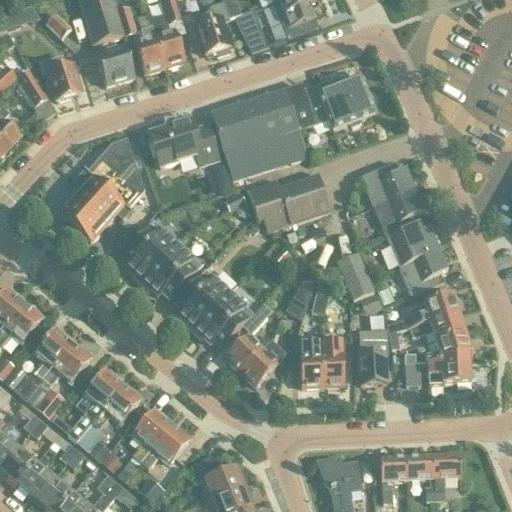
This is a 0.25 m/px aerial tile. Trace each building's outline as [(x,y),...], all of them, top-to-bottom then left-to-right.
[(93,52),(123,42),(115,17),(109,0),(90,0),(78,4),(93,52)] [(228,0),(221,3),(222,8),(224,8),(226,13),(236,10),(232,0),(228,0)] [(323,20),(315,0),(290,0),(279,5),(290,34),(323,20)] [(166,20),(150,25),(151,30),(155,42),(165,73),(185,67),(177,41),(186,38),(174,1),(161,5),(166,20)] [(225,14),(226,13),(224,8),(222,8),(210,12),(207,18),(194,22),(196,30),(206,60),(230,53),(222,28),(230,26),(225,14)] [(115,17),(123,42),(134,39),(126,13),(115,17)] [(258,42),(246,18),(235,24),(246,47),(258,42)] [(56,19),(45,30),(61,46),(72,35),(56,19)] [(141,40),(133,43),(135,49),(144,79),(165,73),(155,42),(151,30),(139,34),(141,40)] [(105,92),(134,82),(125,51),(95,61),(105,92)] [(63,61),(38,68),(41,80),(47,79),(57,108),(81,100),(71,69),(66,71),(63,61)] [(0,97),(16,83),(6,71),(0,77),(0,97)] [(17,85),(34,111),(33,113),(42,127),(55,118),(47,105),(29,77),(17,85)] [(295,137),(297,136),(313,132),(308,123),(352,106),(350,102),(365,96),(359,81),(319,97),(318,95),(315,94),(302,97),(300,92),(284,97),(295,137)] [(308,123),(313,132),(313,133),(330,127),(333,136),(348,129),(349,131),(351,132),(359,129),(360,127),(359,125),(374,119),(365,96),(350,102),(352,106),(308,123)] [(306,163),(297,136),(295,137),(284,97),(210,120),(232,186),(306,163)] [(0,162),(20,141),(19,139),(23,135),(18,131),(22,127),(15,121),(11,125),(7,121),(3,125),(3,124),(2,125),(0,122),(0,162)] [(199,172),(218,166),(207,132),(195,136),(191,126),(148,140),(159,175),(196,163),(199,172)] [(59,219),(90,246),(116,218),(123,224),(130,216),(131,216),(129,213),(144,195),(126,143),(111,149),(87,175),(84,172),(83,173),(84,173),(72,186),(72,187),(75,184),(84,192),(59,219)] [(362,182),(374,212),(414,195),(405,174),(398,177),(395,168),(362,182)] [(266,238),(330,216),(317,179),(276,193),(274,187),(245,197),(255,228),(262,226),(266,238)] [(234,195),(231,187),(217,191),(220,199),(234,195)] [(374,212),(386,242),(415,230),(419,228),(416,220),(423,217),(414,195),(374,212)] [(131,279),(140,288),(177,248),(153,226),(122,260),(130,268),(126,272),(132,278),(131,279)] [(386,242),(398,271),(415,264),(438,255),(429,233),(422,236),(419,228),(415,230),(386,242)] [(177,248),(140,288),(149,296),(151,295),(157,301),(161,297),(170,304),(201,271),(177,248)] [(447,276),(438,255),(415,264),(398,271),(410,302),(443,288),(440,279),(447,276)] [(356,260),(337,268),(352,307),(372,298),(356,260)] [(183,328),(192,336),(229,297),(206,275),(174,309),(182,316),(178,321),(185,327),(183,328)] [(307,277),(292,303),(306,311),(315,283),(307,277)] [(318,290),(312,317),(323,320),(328,299),(318,290)] [(0,336),(23,308),(18,304),(20,302),(11,294),(9,297),(6,294),(0,301),(0,336)] [(229,297),(192,336),(201,345),(203,343),(209,349),(213,345),(222,353),(242,331),(253,319),(229,297)] [(426,317),(413,321),(385,329),(387,339),(396,337),(408,333),(460,316),(454,298),(423,307),(426,317)] [(365,320),(381,313),(375,299),(359,306),(365,320)] [(0,336),(0,353),(11,340),(21,348),(41,323),(38,321),(40,318),(31,311),(29,313),(23,308),(0,336)] [(262,309),(253,319),(242,331),(251,339),(271,317),(262,309)] [(460,316),(408,333),(411,342),(432,336),(435,346),(466,336),(460,316)] [(16,371),(3,386),(26,406),(73,349),(67,344),(69,342),(60,335),(58,337),(55,334),(35,359),(45,367),(32,384),(16,371)] [(390,357),(389,347),(380,349),(380,336),(367,336),(369,360),(358,360),(360,389),(385,387),(383,361),(390,360),(390,357)] [(425,358),(427,366),(441,365),(468,357),(470,358),(473,357),(466,336),(435,346),(437,355),(425,358)] [(389,347),(390,357),(399,354),(396,337),(387,339),(389,347)] [(225,364),(241,379),(268,349),(268,348),(258,339),(251,346),(246,341),(225,364)] [(268,349),(241,379),(256,392),(276,370),(284,362),(283,362),(285,357),(270,344),(268,348),(268,349)] [(319,345),(323,391),(344,390),(342,358),(341,344),(320,345),(319,345)] [(302,392),(323,391),(319,345),(304,346),(305,360),(299,360),(302,392)] [(73,349),(26,406),(34,412),(60,380),(70,388),(91,364),(87,361),(89,359),(80,351),(78,354),(73,349)] [(472,386),(471,383),(476,382),(475,374),(471,373),(469,358),(470,358),(468,357),(441,365),(427,366),(429,389),(472,386)] [(404,359),(405,368),(415,367),(415,358),(404,359)] [(5,363),(0,368),(0,384),(2,386),(14,371),(5,363)] [(420,368),(416,368),(415,367),(405,368),(406,390),(421,390),(420,368)] [(83,421),(67,439),(75,446),(122,390),(117,385),(119,383),(110,375),(108,378),(105,375),(84,400),(94,408),(83,421)] [(122,390),(75,446),(88,456),(103,437),(99,434),(110,421),(120,429),(140,404),(137,402),(139,399),(130,392),(128,394),(122,390)] [(3,395),(0,398),(0,412),(0,413),(11,401),(3,395)] [(57,400),(42,419),(51,426),(66,408),(57,400)] [(143,448),(117,480),(125,487),(141,468),(171,430),(166,425),(168,423),(159,416),(157,418),(154,416),(133,440),(143,448)] [(23,432),(30,437),(40,425),(34,420),(23,432)] [(40,425),(30,437),(37,444),(42,438),(53,447),(59,440),(40,425)] [(171,430),(141,468),(148,474),(159,461),(169,470),(189,445),(186,442),(188,440),(179,432),(177,435),(171,430)] [(0,439),(0,473),(17,453),(0,439)] [(60,462),(66,467),(77,455),(70,449),(60,462)] [(17,453),(0,473),(0,479),(4,483),(6,480),(17,490),(35,468),(17,453)] [(77,455),(66,467),(74,474),(84,461),(77,455)] [(201,487),(209,508),(247,492),(240,479),(237,480),(234,473),(228,475),(209,460),(192,482),(195,489),(201,487)] [(432,462),(434,507),(443,506),(443,493),(438,493),(438,485),(460,484),(459,461),(432,462)] [(425,507),(434,507),(432,462),(379,464),(381,509),(392,509),(391,496),(386,496),(386,487),(429,485),(430,494),(425,494),(425,507)] [(331,498),(333,511),(351,511),(349,497),(362,495),(356,466),(341,469),(337,463),(328,467),(318,469),(325,484),(331,498)] [(35,468),(17,490),(36,505),(53,483),(35,468)] [(97,493),(103,498),(114,485),(107,480),(97,493)] [(155,482),(141,500),(150,508),(165,490),(155,482)] [(53,483),(36,505),(44,511),(61,511),(72,499),(53,483)] [(91,511),(105,511),(115,501),(128,511),(133,511),(139,506),(122,492),(114,485),(103,498),(91,511)] [(209,508),(210,511),(250,511),(248,508),(251,507),(247,492),(209,508)] [(88,511),(72,499),(61,511),(88,511)]
